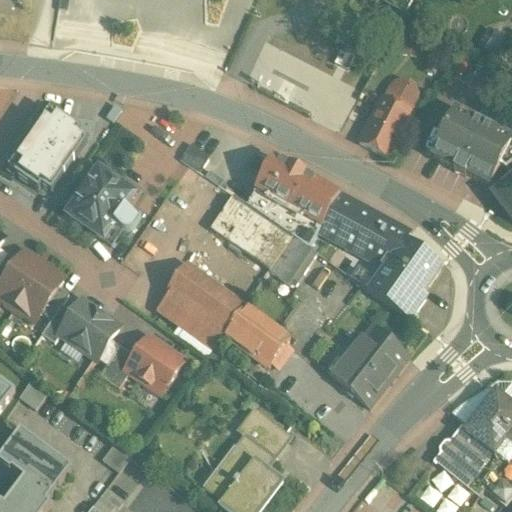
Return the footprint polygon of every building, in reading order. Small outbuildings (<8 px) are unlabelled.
[(375,0),(404,17),(414,0),(375,0)] [(397,88),(391,93),(386,103),(383,102),(360,146),(391,163),(414,118),(411,117),(416,107),(417,98),(414,91),(405,86),(397,88)] [(50,113),(11,167),(46,192),(84,138),(50,113)] [(511,143),(456,114),(433,160),(455,171),(454,174),(466,180),(467,177),(490,189),(500,169),(511,145),(511,143)] [(511,145),(500,169),(506,172),(505,172),(511,179),(511,182),(493,198),(511,221),(511,145)] [(211,161),(192,148),(184,159),(203,172),(211,161)] [(340,198),(274,161),(247,210),(294,242),(310,253),(320,236),(340,198)] [(135,200),(99,175),(68,219),(110,248),(120,233),(125,227),(119,223),(126,214),(135,200)] [(410,236),(340,198),(320,236),(381,269),(380,271),(385,274),(407,244),(410,236)] [(247,210),(234,201),(211,234),(244,256),(244,257),(270,274),(271,275),(294,242),(247,210)] [(139,223),(126,214),(119,223),(125,227),(120,233),(124,235),(128,235),(132,234),(135,231),(141,222),(140,221),(139,223)] [(0,249),(4,243),(0,240),(0,271),(8,259),(0,253),(0,249)] [(271,275),(271,276),(290,289),(296,290),(318,259),(310,253),(294,242),(271,275)] [(385,274),(377,286),(359,273),(352,284),(410,325),(427,301),(422,298),(438,276),(436,265),(407,244),(385,274)] [(1,290),(0,292),(0,299),(4,303),(6,310),(14,316),(43,273),(47,276),(51,276),(24,257),(19,265),(18,267),(2,290),(1,290)] [(0,271),(0,288),(2,290),(19,265),(9,258),(0,271)] [(246,310),(187,268),(166,298),(168,300),(224,339),(246,310)] [(47,276),(43,273),(14,316),(22,321),(30,320),(37,325),(42,318),(59,293),(65,285),(51,276),(47,276)] [(59,293),(42,318),(52,325),(63,310),(70,300),(59,293)] [(224,339),(168,300),(158,314),(213,353),(224,339)] [(120,332),(83,307),(75,318),(61,339),(61,340),(98,365),(120,332)] [(52,325),(42,339),(55,348),(61,340),(60,339),(75,318),(63,310),(52,325)] [(291,343),(246,310),(224,339),(270,372),(291,343)] [(410,355),(374,325),(333,374),(369,405),(410,355)] [(185,367),(149,342),(136,361),(126,375),(130,378),(162,400),(185,367)] [(121,351),(101,381),(120,394),(130,378),(126,375),(136,361),(121,351)] [(0,415),(14,396),(0,385),(0,415)] [(47,398),(32,387),(21,402),(36,414),(47,398)] [(511,406),(496,394),(465,433),(463,435),(495,460),(511,438),(511,406)] [(293,442),(255,413),(245,426),(261,439),(254,447),(276,464),(293,442)] [(511,438),(495,460),(463,435),(465,433),(463,432),(450,447),(449,446),(446,447),(441,453),(441,456),(443,457),(435,466),(480,501),(485,494),(507,511),(511,504),(511,438)] [(46,507),(71,475),(21,436),(0,464),(0,469),(11,477),(11,476),(24,485),(4,511),(1,508),(0,508),(0,511),(49,511),(51,511),(46,507)] [(245,440),(217,476),(225,481),(212,498),(230,511),(254,511),(267,495),(258,488),(276,464),(254,447),(245,440)] [(130,462),(113,450),(101,465),(118,478),(130,462)]
